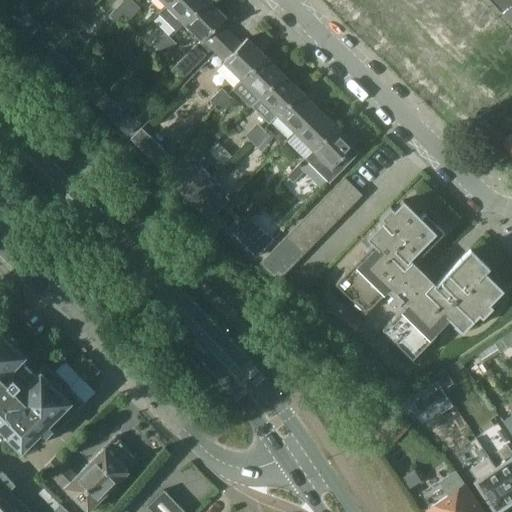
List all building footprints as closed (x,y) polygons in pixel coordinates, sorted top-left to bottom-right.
[(116,21),(122,15),(133,3),(130,0),(124,0),(110,15),(116,21)] [(171,0),(166,6),(158,14),(176,32),(184,24),(207,0),(206,0),(171,0)] [(195,45),(173,67),(183,77),(211,49),(213,51),(230,33),(229,31),(225,27),(220,23),(225,18),(207,0),(184,24),(201,40),(195,46),(195,45)] [(506,0),(493,0),(493,1),(504,11),(511,4),(506,0)] [(139,9),(133,3),(122,15),(128,20),(139,9)] [(505,13),(503,15),(511,23),(511,21),(511,7),(505,13)] [(25,11),(16,20),(30,34),(39,26),(25,11)] [(158,50),(169,38),(163,32),(152,44),(158,50)] [(230,33),(213,51),(215,53),(224,61),(223,62),(241,80),(264,57),(246,39),(242,44),(234,37),(233,35),(230,33)] [(511,57),(511,36),(502,44),(511,57)] [(175,44),(169,38),(158,50),(164,56),(175,44)] [(61,51),(49,64),(59,73),(71,61),(61,51)] [(264,57),(241,80),(259,98),(282,74),(264,57)] [(73,65),(64,72),(73,82),(82,75),(73,65)] [(259,98),(251,106),(269,124),(277,115),(300,92),(282,74),(259,98)] [(81,90),(100,109),(110,98),(92,79),(81,90)] [(216,106),(227,95),(221,89),(210,101),(216,106)] [(300,92),(277,115),(295,133),(318,110),(300,92)] [(233,101),(227,95),(216,106),(222,112),(233,101)] [(137,124),(110,98),(100,109),(126,135),(137,124)] [(318,110),(295,133),(313,150),(336,127),(318,110)] [(251,142),(263,130),(257,124),(245,136),(251,142)] [(140,127),(130,138),(157,165),(167,154),(140,127)] [(313,150),(305,159),(330,183),(342,171),(361,152),(354,145),(336,127),(313,150)] [(269,136),(263,130),(251,142),(257,147),(269,136)] [(511,152),(511,134),(503,143),(511,152)] [(175,157),(171,162),(181,172),(190,163),(184,157),(175,157)] [(287,176),(298,165),(292,159),(281,170),(287,176)] [(173,186),(190,204),(211,183),(208,180),(211,177),(200,166),(197,169),(193,165),(173,186)] [(304,170),(298,165),(287,176),(293,182),(304,170)] [(277,281),(362,195),(344,177),(259,264),(277,281)] [(214,185),(211,183),(190,204),(208,221),(229,200),(226,197),(228,194),(217,183),(214,185)] [(443,232),(435,225),(431,229),(422,219),(426,215),(424,213),(420,218),(402,200),(393,210),(390,206),(380,217),(383,220),(366,237),(372,244),(334,283),(350,298),(357,290),(370,303),(369,305),(370,306),(385,291),(391,296),(386,300),(393,307),(397,302),(402,307),(387,323),(388,324),(390,323),(403,336),(396,343),(411,359),(454,315),(466,326),(478,314),(481,317),(491,306),(488,303),(502,290),(484,272),(488,267),(469,249),(434,284),(413,262),(443,232)] [(240,224),(232,233),(256,257),(274,239),(267,232),(265,233),(250,218),(243,226),(240,224)] [(0,429),(14,444),(20,450),(22,449),(21,449),(39,431),(39,432),(40,431),(44,435),(51,428),(55,432),(84,403),(46,364),(40,370),(36,373),(25,363),(21,359),(25,355),(0,330),(0,429)] [(495,341),(493,343),(499,352),(511,343),(511,331),(511,330),(495,341)] [(493,343),(476,354),(482,363),(499,352),(493,343)] [(474,352),(460,362),(470,377),(485,368),(474,352)] [(458,360),(449,367),(453,373),(463,367),(458,360)] [(68,362),(60,370),(83,392),(91,384),(68,362)] [(444,370),(434,377),(443,390),(453,383),(444,370)] [(436,379),(402,401),(408,409),(412,407),(416,413),(435,401),(441,410),(451,403),(436,379)] [(511,414),(501,421),(511,437),(511,414)] [(399,415),(377,437),(388,448),(410,426),(399,415)] [(55,455),(43,466),(45,467),(64,486),(64,487),(87,511),(127,471),(138,460),(114,437),(104,447),(103,447),(89,461),(75,475),(55,455)] [(511,452),(506,444),(487,456),(511,492),(511,452)] [(492,511),(494,511),(511,500),(511,492),(487,456),(469,468),(476,478),(472,480),(493,511),(492,511)] [(0,471),(0,483),(7,490),(14,483),(1,470),(0,471)] [(413,470),(402,478),(409,488),(420,481),(413,470)] [(448,494),(427,508),(429,511),(481,511),(462,484),(453,471),(439,481),(448,494)] [(21,511),(0,490),(0,511),(21,511)] [(184,511),(163,490),(146,506),(150,511),(184,511)] [(67,511),(59,503),(53,509),(55,511),(67,511)]
